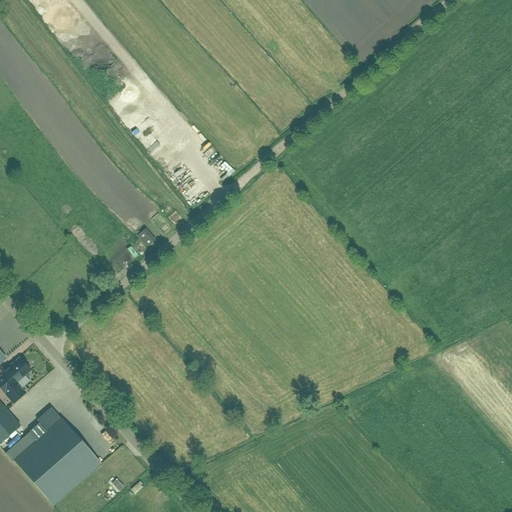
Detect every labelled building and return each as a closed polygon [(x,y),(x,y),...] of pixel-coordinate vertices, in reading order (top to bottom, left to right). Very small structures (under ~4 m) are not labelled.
[(180,186),(197,170),(192,165),(175,181),(180,186)] [(179,189),(187,198),(197,189),(189,180),(179,189)] [(167,208),(161,213),(166,218),(172,213),(167,208)] [(122,235),(121,225),(112,227),(114,236),(122,235)] [(144,247),(151,241),(144,231),(136,238),(144,247)] [(0,442),(19,426),(0,404),(0,363),(5,359),(0,353),(0,442)] [(29,370),(19,358),(8,368),(7,367),(0,373),(4,377),(0,380),(0,387),(13,403),(24,393),(15,383),(29,370)] [(99,465),(50,409),(36,421),(39,424),(4,454),(11,462),(13,461),(53,505),(99,465)]
